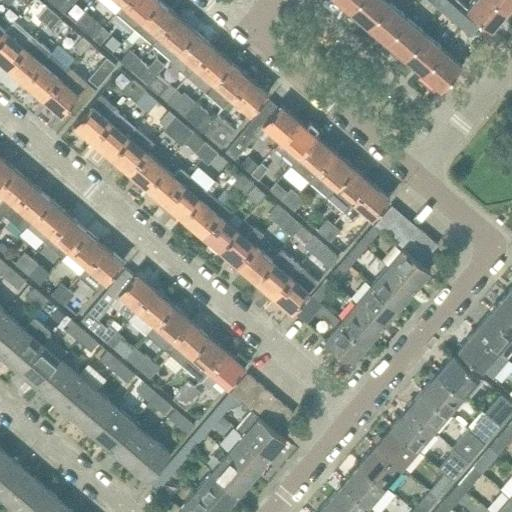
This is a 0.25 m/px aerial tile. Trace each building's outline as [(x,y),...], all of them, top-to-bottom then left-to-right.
[(63,0),(57,7),(64,12),(73,1),(72,0),(63,0)] [(115,13),(133,28),(157,0),(125,0),(123,4),(115,13)] [(177,14),(160,0),(157,0),(133,28),(151,44),(177,14)] [(357,0),(337,0),(349,10),(357,0)] [(367,25),(388,1),(387,0),(357,0),(349,10),(367,25)] [(473,0),(467,8),(491,29),(507,11),(496,1),(494,0),(473,0)] [(511,0),(494,0),(496,1),(507,11),(511,3),(511,0)] [(406,16),(388,1),(367,25),(385,41),(406,16)] [(37,17),(44,22),(53,11),(47,6),(37,17)] [(450,18),(461,27),(469,18),(458,9),(450,18)] [(60,17),(53,11),(44,22),(50,28),(60,17)] [(75,22),(93,38),(103,27),(85,11),(75,22)] [(169,59),(177,50),(195,30),(177,14),(151,44),(169,59)] [(406,16),(385,41),(404,57),(425,32),(406,16)] [(469,18),(461,27),(471,35),(479,26),(469,18)] [(0,36),(0,60),(6,66),(32,36),(14,20),(6,30),(0,36)] [(110,32),(103,27),(93,38),(100,43),(110,32)] [(213,45),(195,30),(177,50),(169,59),(168,61),(186,77),(213,45)] [(443,48),(425,32),(404,57),(422,72),(443,48)] [(51,51),(32,36),(6,66),(24,81),(51,51)] [(73,48),(80,53),(89,42),(83,36),(73,48)] [(204,92),(213,81),(231,61),(213,45),(186,77),(204,92)] [(441,88),(462,64),(443,48),(422,72),(441,88)] [(130,69),(139,58),(129,49),(120,60),(130,69)] [(69,67),(51,51),(24,81),(43,97),(69,67)] [(116,65),(106,57),(88,78),(98,86),(116,65)] [(139,58),(130,69),(148,84),(164,65),(155,57),(147,67),(145,65),(145,64),(139,58)] [(222,108),(231,97),(249,76),(231,61),(213,81),(204,92),(222,108)] [(60,111),(86,81),(69,67),(43,97),(60,111)] [(268,92),(249,76),(231,97),(250,113),(268,92)] [(123,90),(129,96),(139,85),(132,79),(123,90)] [(95,89),(86,81),(60,111),(61,113),(64,110),(72,116),(95,89)] [(159,94),(166,100),(176,89),(169,83),(159,94)] [(145,90),(139,85),(129,96),(136,101),(145,90)] [(194,104),(176,89),(166,100),(184,115),(194,104)] [(118,109),(100,93),(73,124),(92,139),(114,114),(118,109)] [(225,151),(235,159),(264,124),(281,139),(298,119),(280,103),(277,106),(269,99),(244,129),(225,151)] [(184,115),(202,131),(212,120),(194,104),(184,115)] [(114,114),(92,139),(110,155),(128,135),(132,129),(135,126),(117,110),(114,114)] [(159,121),(165,127),(175,116),(168,110),(159,121)] [(216,114),(212,120),(202,131),(220,147),(235,130),(216,114)] [(184,143),(193,131),(175,116),(165,127),(184,143)] [(298,119),(281,139),(274,147),(292,163),(317,134),(298,119)] [(128,135),(110,155),(128,170),(146,150),(153,141),(146,135),(135,126),(132,129),(128,135)] [(309,179),(335,150),(317,134),(292,163),(291,164),(309,179)] [(195,152),(202,158),(211,147),(205,141),(195,152)] [(218,152),(211,147),(202,158),(208,164),(218,152)] [(164,166),(146,150),(128,170),(136,177),(134,182),(142,189),(146,186),(164,166)] [(327,195),(353,165),(335,150),(309,179),(327,195)] [(0,155),(0,183),(14,167),(0,155)] [(261,162),(251,173),(258,179),(268,168),(261,162)] [(345,210),(371,181),(353,165),(327,195),(345,210)] [(173,174),(164,166),(146,186),(164,202),(189,173),(180,166),(173,174)] [(7,211),(32,183),(14,167),(0,183),(0,190),(6,195),(0,202),(0,210),(5,214),(7,211)] [(231,183),(238,189),(248,178),(241,172),(231,183)] [(189,173),(164,202),(183,217),(207,189),(189,173)] [(254,184),(248,178),(238,189),(244,195),(254,184)] [(371,181),(345,210),(355,219),(363,210),(372,217),(389,197),(371,181)] [(26,227),(50,198),(32,183),(7,211),(5,214),(23,230),(26,227)] [(281,199),(288,204),(297,193),(291,187),(281,199)] [(225,205),(207,189),(183,217),(201,233),(225,205)] [(304,199),(297,193),(288,204),(294,210),(304,199)] [(68,214),(50,198),(26,227),(44,242),(68,214)] [(267,214),(274,220),(284,209),(277,203),(267,214)] [(382,229),(384,231),(401,212),(391,204),(375,223),(382,229)] [(234,212),(225,205),(201,233),(219,248),(236,228),(227,220),(234,212)] [(290,214),(284,209),(274,220),(280,226),(290,214)] [(393,239),(410,220),(401,212),(384,231),(393,239)] [(62,258),(86,229),(68,214),(44,242),(62,258)] [(327,218),(317,230),(324,236),(334,224),(327,218)] [(393,239),(402,247),(403,246),(419,228),(410,220),(393,239)] [(375,223),(359,241),(366,247),(382,229),(375,223)] [(334,224),(324,236),(330,241),(340,230),(334,224)] [(246,236),(236,228),(219,248),(237,264),(254,243),(263,233),(255,226),(246,236)] [(419,228),(403,246),(412,254),(428,235),(419,228)] [(62,258),(60,259),(78,275),(104,245),(86,229),(62,258)] [(310,251),(320,240),(313,234),(304,246),(310,251)] [(428,235),(412,254),(422,262),(438,244),(428,235)] [(326,245),(320,240),(310,251),(317,257),(326,245)] [(366,247),(359,241),(344,259),(351,265),(366,247)] [(272,259),(254,243),(237,264),(255,279),(272,259)] [(123,261),(104,245),(78,275),(97,291),(123,261)] [(403,246),(402,247),(387,265),(414,288),(430,269),(422,262),(412,254),(403,246)] [(255,279),(273,295),(299,264),(281,249),(272,259),(255,279)] [(21,268),(31,257),(25,251),(15,263),(21,268)] [(21,268),(28,274),(38,262),(31,257),(21,268)] [(0,273),(3,276),(11,267),(0,258),(0,273)] [(351,265),(344,259),(328,278),(335,284),(351,265)] [(299,264),(273,295),(292,311),(318,280),(299,264)] [(414,288),(387,265),(371,283),(398,306),(414,288)] [(25,280),(11,267),(3,276),(18,288),(25,280)] [(81,319),(107,342),(117,330),(109,323),(106,326),(97,318),(108,305),(107,305),(118,292),(133,274),(125,267),(81,319)] [(128,317),(154,287),(135,271),(133,274),(118,292),(127,300),(119,310),(128,317)] [(335,284),(328,278),(312,296),(319,302),(335,284)] [(58,299),(67,288),(61,282),(51,294),(58,299)] [(398,306),(371,283),(356,301),(383,324),(398,306)] [(34,287),(26,296),(40,307),(41,308),(48,299),(47,299),(34,287)] [(146,333),(172,303),(154,287),(128,317),(146,333)] [(58,299),(64,305),(71,297),(74,294),(67,288),(58,299)] [(511,330),(511,299),(505,293),(489,311),(511,330)] [(321,304),(319,302),(312,296),(296,315),(305,322),(321,304)] [(383,324),(356,301),(340,320),(367,343),(383,324)] [(164,349),(190,318),(172,303),(146,333),(164,349)] [(51,315),(59,322),(66,314),(58,308),(51,315)] [(23,326),(5,311),(0,316),(0,353),(23,326)] [(474,329),(498,350),(506,357),(511,350),(511,330),(489,311),(474,329)] [(32,317),(23,326),(0,353),(19,369),(42,342),(50,332),(32,317)] [(84,330),(70,318),(63,327),(77,339),(84,330)] [(182,364),(208,334),(190,318),(164,349),(182,364)] [(324,338),(351,361),(367,343),(340,320),(324,338)] [(482,369),(498,350),(474,329),(458,348),(482,369)] [(98,342),(84,330),(77,339),(91,351),(98,342)] [(117,330),(107,342),(113,347),(123,336),(117,330)] [(200,379),(226,349),(208,334),(182,364),(200,379)] [(60,358),(42,342),(19,369),(37,385),(60,358)] [(235,356),(226,349),(200,379),(209,387),(217,377),(227,385),(245,365),(244,365),(247,361),(237,353),(235,356)] [(99,358),(113,370),(120,361),(107,350),(99,358)] [(454,352),(437,371),(463,393),(480,374),(454,352)] [(137,367),(143,373),(153,361),(147,356),(137,367)] [(60,358),(37,385),(55,400),(78,373),(60,358)] [(135,373),(120,361),(113,370),(127,382),(135,373)] [(143,373),(150,378),(160,367),(153,361),(143,373)] [(448,412),(463,393),(437,371),(422,389),(448,412)] [(215,410),(221,415),(236,397),(240,400),(256,381),(247,372),(215,410)] [(97,389),(78,373),(55,400),(73,416),(97,389)] [(136,389),(149,401),(157,392),(143,381),(136,389)] [(188,381),(173,398),(179,404),(189,392),(194,386),(188,381)] [(266,388),(256,381),(240,400),(249,408),(266,388)] [(189,392),(179,404),(186,409),(201,392),(194,386),(189,392)] [(266,388),(249,408),(251,409),(258,415),(259,415),(275,396),(266,388)] [(115,405),(97,389),(73,416),(92,432),(115,405)] [(422,389),(406,407),(432,430),(448,412),(422,389)] [(171,405),(157,392),(149,401),(164,413),(171,405)] [(501,392),(484,411),(500,425),(511,410),(511,402),(508,398),(501,392)] [(283,404),(275,396),(259,415),(268,422),(283,404)] [(268,422),(277,431),(293,412),(283,404),(268,422)] [(110,447),(133,420),(115,405),(92,432),(110,447)] [(416,448),(432,430),(406,407),(390,426),(416,448)] [(268,422),(259,415),(258,415),(251,409),(235,427),(243,434),(269,457),(286,438),(277,431),(268,422)] [(215,410),(199,428),(205,433),(212,425),(221,433),(229,422),(221,415),(215,410)] [(484,443),(500,425),(484,411),(469,429),(484,443)] [(194,424),(180,413),(173,421),(186,433),(194,424)] [(151,436),(133,420),(110,447),(128,463),(151,436)] [(401,466),(416,448),(390,426),(375,444),(401,466)] [(183,446),(189,451),(205,433),(199,428),(183,446)] [(468,461),(484,443),(469,429),(467,428),(452,447),(454,449),(468,461)] [(498,454),(511,437),(511,434),(505,429),(489,447),(498,454)] [(269,457),(243,434),(227,452),(254,475),(269,457)] [(147,479),(170,452),(151,436),(128,463),(147,479)] [(401,466),(375,444),(359,463),(385,485),(401,466)] [(174,470),(189,451),(183,446),(168,464),(174,470)] [(0,464),(8,455),(0,447),(0,464)] [(489,447),(474,465),(482,472),(498,454),(489,447)] [(453,479),(468,461),(454,449),(438,467),(444,472),(453,479)] [(254,475),(227,452),(211,470),(238,493),(254,475)] [(0,501),(4,497),(27,471),(8,455),(0,464),(0,501)] [(369,503),(385,485),(359,463),(343,481),(369,503)] [(174,470),(168,464),(152,483),(158,488),(174,470)] [(474,465),(458,483),(466,491),(482,472),(474,465)] [(238,493),(211,470),(196,488),(222,511),(238,493)] [(4,497),(20,511),(22,511),(45,486),(27,471),(4,497)] [(437,497),(453,479),(444,472),(429,490),(437,497)] [(361,511),(369,503),(343,481),(327,499),(341,511),(361,511)] [(458,483),(442,502),(451,509),(466,491),(458,483)] [(54,511),(63,502),(45,486),(22,511),(54,511)] [(196,488),(180,507),(185,511),(221,511),(222,511),(196,488)] [(416,511),(424,511),(437,497),(429,490),(413,509),(416,511)] [(496,511),(511,511),(511,498),(510,496),(496,511)] [(341,511),(327,499),(316,511),(341,511)] [(54,511),(75,511),(63,502),(54,511)] [(433,511),(447,511),(451,509),(442,502),(433,511)]
